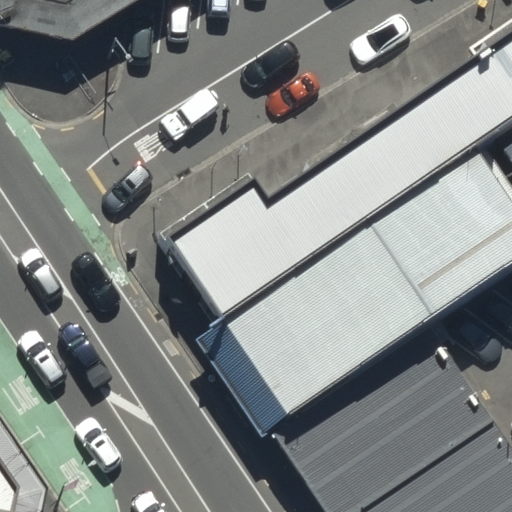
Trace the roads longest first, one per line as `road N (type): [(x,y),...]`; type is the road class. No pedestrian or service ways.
road 1 (residential): [(6,208),(343,0)]
road 2 (secondary): [(6,208),(206,511)]
